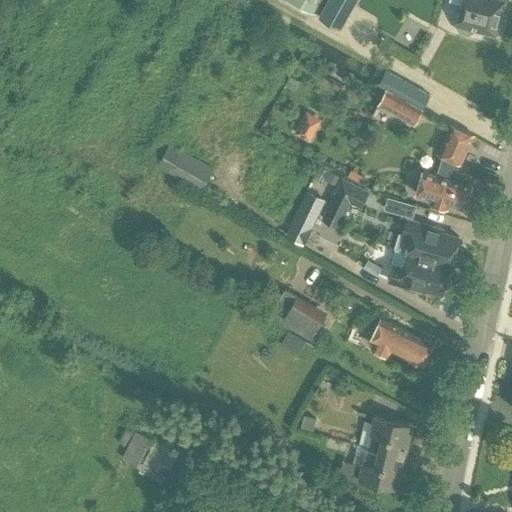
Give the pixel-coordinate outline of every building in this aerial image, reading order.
[(292,0),(315,12),(321,0),(292,0)] [(340,29),(356,0),(328,0),(319,17),(340,29)] [(497,0),(449,0),(450,1),(461,4),(456,25),(460,32),(468,35),(476,30),(476,28),(495,33),(503,2),(497,0)] [(386,70),(379,83),(422,107),(430,94),(386,70)] [(421,109),(386,90),(378,104),(414,123),(421,109)] [(297,130),(315,136),(321,119),(303,113),(297,130)] [(461,164),(474,135),(451,125),(438,154),(443,156),(436,174),(423,170),(415,193),(431,198),(430,201),(447,206),(449,203),(464,208),(471,185),(454,179),(459,163),(461,164)] [(361,206),(368,192),(343,180),(342,182),(336,194),(350,201),(361,206)] [(338,226),(350,201),(336,194),(324,219),(338,226)] [(385,207),(414,216),(418,203),(389,194),(385,207)] [(310,222),(314,206),(302,203),(297,219),(310,222)] [(451,265),(459,237),(433,230),(434,227),(407,219),(403,234),(398,232),(394,249),(407,252),(451,265)] [(442,293),(451,265),(407,252),(403,268),(394,265),(389,280),(416,288),(417,286),(442,293)] [(311,340),(327,314),(285,288),(269,315),(311,340)] [(423,364),(434,342),(381,317),(370,339),(375,341),(372,346),(389,354),(391,349),(423,364)] [(395,420),(396,415),(387,413),(386,418),(375,415),(367,446),(406,456),(413,424),(395,420)] [(156,451),(161,440),(135,429),(123,457),(167,475),(177,451),(165,446),(162,453),(156,451)] [(398,487),(406,456),(367,446),(362,465),(343,460),(340,473),(357,482),(378,487),(380,482),(398,487)] [(317,511),(297,503),(293,511),(317,511)]
